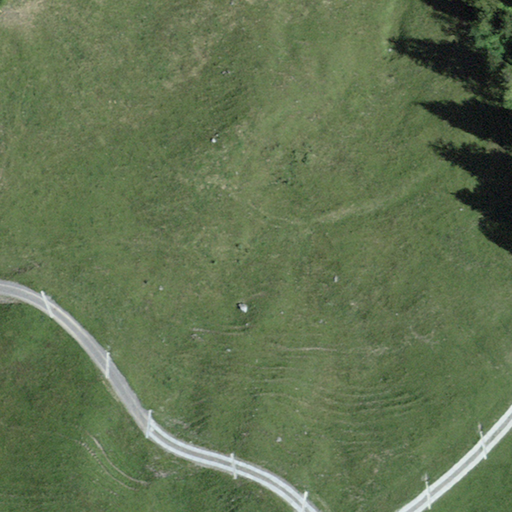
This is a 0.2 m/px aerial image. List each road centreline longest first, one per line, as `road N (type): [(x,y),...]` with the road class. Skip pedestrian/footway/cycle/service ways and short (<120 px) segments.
road 1 (track): [(309,511),(241,467),(190,455),(153,434),(86,342),(0,286)]
road 2 (track): [(409,511),(511,417)]
